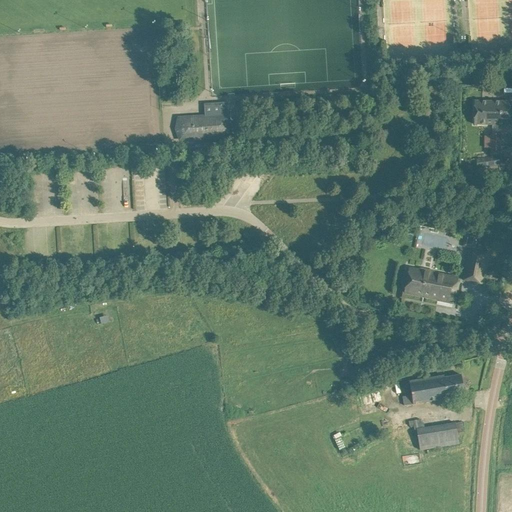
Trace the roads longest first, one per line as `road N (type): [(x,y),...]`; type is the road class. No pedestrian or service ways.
road 1 (unclassified): [(506,345),(354,312),(238,212),(0,221)]
road 2 (unclassified): [(483,511),(492,395),(506,345)]
